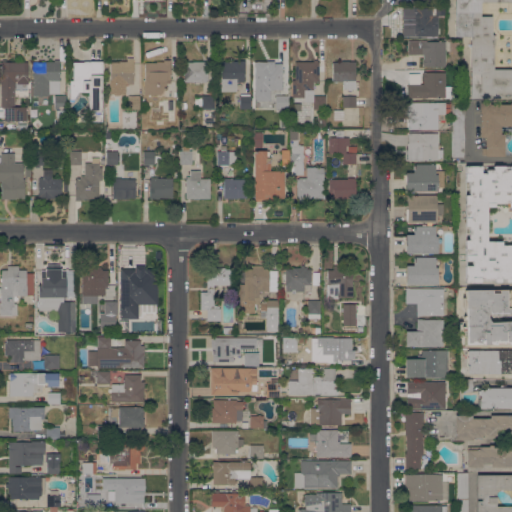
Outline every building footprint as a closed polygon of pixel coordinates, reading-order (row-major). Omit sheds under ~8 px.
[(470,36),(455,36),(454,0),(511,0),(511,98),(470,99),(470,36)] [(409,12),(432,12),(432,17),(436,17),(436,32),(431,32),(431,36),(403,36),(403,29),(402,29),(402,25),(403,25),(403,12),(403,7),(409,7),(409,12)] [(445,66),(423,66),(423,55),(408,54),(408,50),(407,50),(407,45),(408,45),(408,40),(425,41),(445,41),(445,66)] [(110,81),(110,62),(119,62),(119,61),(127,61),(127,58),(133,58),(133,84),(125,84),(125,82),(110,81)] [(144,95),(145,62),(156,62),(156,61),(164,61),(164,59),(170,59),(170,61),(170,62),(170,81),(169,81),(169,82),(166,82),(166,90),(164,90),(160,95),(144,95)] [(33,62),(45,62),(45,61),(54,61),(54,60),(59,60),(59,81),(58,81),(58,82),(49,82),(49,96),(42,96),(38,96),(33,96),(33,62)] [(221,91),(221,81),(221,61),(228,61),(238,61),(238,60),(245,60),(245,65),(244,65),(244,81),(243,81),(243,82),(236,82),(237,91),(221,91)] [(317,81),(317,82),(314,82),(314,81),(313,81),(313,90),(304,90),(304,98),(292,98),(292,80),(295,80),(295,62),(313,62),(313,60),(317,60),(317,62),(319,62),(319,81),(317,81)] [(88,121),(89,92),(79,92),(74,99),(70,99),(70,80),(73,80),(73,62),(83,62),(83,61),(102,61),(102,121),(88,121)] [(193,62),(193,61),(208,61),(208,81),(206,81),(206,82),(184,82),(184,81),(184,62),(193,62)] [(258,81),(258,62),(267,62),(267,61),(281,61),(281,81),(280,82),(273,82),(273,81),(258,81)] [(332,61),(355,61),(355,89),(351,89),(351,90),(348,90),(348,89),(343,89),(343,82),(332,82),(332,61)] [(0,107),(0,62),(28,62),(28,83),(16,83),(16,81),(15,81),(15,87),(14,87),(14,107),(26,107),(26,120),(4,120),(4,107),(0,107)] [(445,72),(445,86),(451,86),(451,98),(444,98),(444,97),(427,97),(427,98),(422,98),(422,99),(417,99),(417,98),(408,98),(408,84),(417,84),(418,72),(445,72)] [(258,97),(258,88),(269,88),(270,97),(258,97)] [(54,109),(54,95),(66,95),(65,109),(54,109)] [(202,109),(202,95),(214,96),(214,109),(202,109)] [(239,109),(239,95),(251,95),(251,109),(239,109)] [(276,109),(276,95),(287,95),(287,109),(276,109)] [(325,109),(312,109),(313,95),(325,96),(325,109)] [(139,114),(133,114),(133,109),(128,109),(128,96),(139,96),(139,114)] [(165,109),(165,96),(177,96),(177,109),(165,109)] [(342,108),(342,96),(355,96),(356,107),(342,108)] [(452,101),(464,101),(464,158),(452,158),(452,101)] [(407,129),(407,102),(445,102),(445,103),(450,103),(450,113),(445,113),(445,114),(438,114),(438,129),(407,129)] [(511,126),(500,126),(500,134),(504,134),(504,156),(485,156),(485,154),(482,154),(482,148),(485,148),(485,137),(480,137),(480,102),(493,102),(493,104),(510,104),(510,102),(511,102),(511,126)] [(333,110),(343,110),(343,120),(333,120),(333,110)] [(317,128),(317,115),(325,115),(325,128),(317,128)] [(289,131),(298,131),(298,139),(289,139),(289,131)] [(349,137),(349,146),(346,145),(346,152),(356,153),(355,164),(342,164),(342,153),(328,153),(329,137),(336,137),(336,131),(343,131),(343,137),(349,137)] [(262,147),(253,147),(253,132),(262,132),(262,147)] [(407,160),(407,143),(408,143),(408,133),(418,133),(438,133),(438,150),(443,150),(443,159),(438,159),(438,160),(407,160)] [(217,165),(217,151),(221,151),(221,145),(226,145),(226,151),(236,151),(236,164),(228,164),(228,165),(217,165)] [(291,175),(291,165),(281,165),(281,149),(291,149),(291,145),(303,145),(303,146),(304,146),(304,148),(303,148),(303,155),(304,155),(304,158),(303,158),(303,175),(291,175)] [(179,165),(179,150),(182,150),(182,146),(189,146),(189,151),(192,150),(192,164),(179,165)] [(32,151),(45,151),(45,164),(32,164),(32,151)] [(81,165),(68,165),(68,151),(81,151),(81,165)] [(106,165),(106,151),(117,151),(117,165),(106,165)] [(143,164),(143,151),(154,151),(154,164),(143,164)] [(284,198),(274,198),(274,201),(255,201),(255,199),(254,199),(254,172),(254,151),(269,151),(269,162),(270,162),(270,171),(284,171),(284,198)] [(15,198),(15,199),(1,199),(1,181),(0,181),(0,153),(15,153),(14,163),(22,163),(22,178),(24,178),(24,198),(15,198)] [(90,198),(90,199),(74,199),(75,179),(77,179),(77,178),(80,178),(80,176),(84,176),(84,162),(91,163),(91,158),(98,158),(98,163),(99,163),(99,167),(102,167),(102,180),(99,180),(99,198),(90,198)] [(406,191),(406,172),(413,172),(413,164),(435,164),(435,170),(444,170),(444,187),(437,187),(437,191),(406,191)] [(511,282),(502,282),(502,278),(501,278),(501,281),(500,281),(500,282),(496,282),(495,281),(494,280),(495,278),(480,278),(480,282),(465,282),(465,266),(472,266),(472,260),(465,260),(465,240),(469,240),(469,226),(465,226),(465,195),(469,195),(469,181),(465,181),(465,166),(481,166),(481,173),(486,173),(486,169),(493,169),(493,166),(511,166),(511,282)] [(320,167),(320,168),(323,168),(323,198),(312,198),(312,199),(303,199),(303,202),(297,202),(297,199),(297,178),(298,178),(306,178),(306,167),(320,167)] [(61,198),(51,197),(51,198),(42,198),(42,197),(38,197),(38,179),(39,179),(39,178),(44,178),(44,174),(42,174),(42,169),(52,169),(52,175),(51,175),(51,179),(61,179),(61,198)] [(199,199),(193,199),(193,198),(185,198),(185,178),(187,178),(187,176),(190,176),(190,171),(200,171),(200,178),(210,178),(210,199),(199,199)] [(172,198),(163,198),(163,199),(155,199),(155,198),(149,198),(149,178),(150,178),(150,177),(157,177),(157,178),(172,178),(172,198)] [(135,199),(112,198),(112,179),(113,179),(113,178),(121,178),(121,179),(135,179),(135,199)] [(237,198),(223,198),(223,179),(225,179),(225,178),(232,178),(232,179),(246,179),(246,198),(237,198)] [(347,179),(347,178),(354,178),(354,179),(355,179),(356,198),(342,199),(342,198),(332,198),(332,196),(329,196),(328,179),(332,179),(347,179)] [(407,223),(407,221),(406,221),(406,209),(407,209),(407,195),(436,195),(436,204),(443,204),(443,214),(437,214),(437,223),(407,223)] [(405,253),(406,234),(413,234),(413,226),(435,226),(435,230),(442,230),(442,246),(437,246),(437,253),(405,253)] [(437,284),(406,284),(406,265),(413,265),(413,257),(435,257),(435,260),(442,260),(442,268),(437,268),(437,284)] [(39,309),(38,285),(37,285),(37,284),(36,284),(36,270),(47,270),(46,264),(60,264),(60,269),(66,269),(66,297),(65,297),(65,301),(75,301),(75,332),(57,332),(57,309),(39,309)] [(0,285),(1,285),(1,282),(0,282),(0,278),(1,278),(1,270),(7,270),(7,265),(18,265),(18,270),(26,270),(26,273),(34,273),(34,295),(25,295),(25,304),(18,304),(18,295),(13,295),(14,304),(17,304),(17,315),(12,315),(0,315),(0,285)] [(263,269),(269,269),(269,270),(277,270),(277,291),(269,291),(269,293),(263,293),(263,291),(259,291),(259,298),(254,298),(254,300),(253,300),(253,302),(250,302),(250,301),(249,301),(249,302),(245,302),(245,300),(244,300),(244,302),(241,302),(241,301),(239,301),(239,284),(244,284),(244,268),(252,268),(252,265),(263,265),(263,269)] [(293,269),(293,268),(300,268),(300,265),(304,265),(304,268),(305,268),(305,269),(311,269),(311,285),(310,285),(310,291),(295,291),(295,293),(292,293),(292,291),(285,291),(285,285),(285,269),(293,269)] [(327,297),(327,270),(333,270),(333,265),(346,265),(346,270),(352,270),(352,285),(353,285),(353,297),(327,297)] [(89,269),(97,269),(97,266),(101,266),(101,268),(102,268),(102,270),(108,270),(108,285),(107,285),(107,288),(105,288),(105,296),(103,296),(98,300),(98,302),(90,302),(90,304),(82,304),(82,296),(81,296),(81,270),(89,270),(89,269)] [(130,318),(121,318),(120,269),(132,269),(132,266),(143,266),(143,270),(149,270),(156,270),(156,304),(137,304),(137,309),(149,309),(149,321),(130,321),(130,318)] [(218,306),(218,308),(220,308),(220,320),(206,320),(206,309),(200,309),(200,292),(207,292),(207,285),(206,285),(206,269),(212,269),(212,267),(225,267),(225,269),(233,269),(233,285),(214,285),(214,304),(218,306)] [(65,295),(75,295),(74,281),(64,281),(65,295)] [(421,315),(421,316),(416,316),(416,303),(405,303),(405,288),(409,288),(442,288),(443,315),(421,315)] [(511,344),(465,344),(465,336),(462,336),(462,326),(465,326),(464,319),(463,319),(463,315),(465,315),(465,308),(462,308),(462,298),(465,298),(465,290),(491,290),(491,291),(499,291),(499,290),(511,290),(511,344)] [(266,331),(266,311),(261,311),(261,303),(266,303),(266,300),(269,300),(269,297),(275,297),(275,300),(278,300),(278,331),(266,331)] [(320,313),(307,313),(307,300),(320,300),(320,313)] [(117,301),(117,315),(104,315),(104,301),(117,301)] [(356,325),(342,325),(342,304),(356,304),(356,325)] [(443,346),(417,346),(406,346),(406,331),(416,331),(416,319),(421,319),(442,319),(443,346)] [(87,365),(87,351),(97,350),(97,336),(110,336),(110,347),(124,347),(124,340),(140,340),(140,345),(144,345),(144,354),(143,354),(143,367),(119,367),(97,368),(97,365),(87,365)] [(240,355),(233,355),(233,359),(234,359),(234,360),(233,360),(233,361),(212,361),(212,346),(211,346),(211,337),(255,337),(255,348),(240,348),(240,355)] [(281,337),(281,351),(295,351),(294,337),(281,337)] [(351,350),(353,350),(353,358),(351,358),(351,360),(331,359),(331,357),(321,357),(322,349),(317,348),(317,337),(351,337),(351,350)] [(29,360),(26,360),(23,360),(23,362),(9,362),(9,355),(4,355),(4,342),(6,342),(6,339),(34,339),(34,340),(39,340),(40,359),(29,360)] [(447,377),(405,377),(405,358),(417,358),(417,355),(421,355),(421,350),(447,350),(447,357),(456,357),(456,369),(447,369),(447,377)] [(511,374),(467,374),(467,350),(511,350),(511,374)] [(258,366),(244,365),(244,352),(259,353),(258,365),(258,366)] [(59,355),(59,368),(44,368),(44,355),(59,355)] [(214,367),(224,368),(256,369),(256,385),(251,385),(251,391),(237,391),(237,396),(214,396),(214,390),(214,367)] [(335,368),(335,380),(337,380),(337,395),(321,395),(321,394),(319,394),(319,395),(314,395),(314,394),(288,394),(288,381),(288,377),(289,374),(290,371),(292,369),(297,369),(297,368),(314,368),(314,376),(323,376),(323,368),(335,368)] [(96,384),(96,377),(90,377),(90,371),(110,370),(110,383),(96,384)] [(9,396),(9,380),(9,378),(8,378),(8,375),(9,375),(9,372),(12,372),(32,372),(57,372),(60,372),(60,374),(58,374),(58,383),(52,383),(52,385),(49,385),(49,383),(42,383),(42,392),(32,392),(32,396),(9,396)] [(111,384),(123,384),(123,382),(124,382),(124,374),(140,375),(140,381),(144,381),(143,402),(111,401),(111,384)] [(460,391),(460,380),(472,380),(472,391),(460,391)] [(280,382),(280,386),(282,386),(282,392),(280,392),(280,393),(281,393),(281,392),(286,392),(286,396),(280,396),(280,397),(267,397),(267,382),(280,382)] [(445,408),(406,408),(406,382),(445,382),(445,408)] [(511,408),(479,408),(479,395),(478,395),(478,391),(479,391),(479,389),(486,389),(486,388),(499,388),(499,385),(502,385),(502,388),(511,388),(511,408)] [(47,404),(47,392),(59,392),(59,404),(47,404)] [(319,424),(309,424),(309,408),(317,408),(317,398),(319,398),(319,399),(338,399),(338,398),(350,398),(350,413),(341,413),(341,425),(319,424)] [(236,401),(242,401),(242,410),(236,409),(236,423),(210,422),(210,409),(213,409),(213,399),(236,399),(236,401)] [(118,407),(118,406),(143,406),(144,432),(131,433),(131,427),(118,427),(118,420),(110,420),(110,407),(118,407)] [(44,419),(41,419),(41,429),(31,429),(31,431),(23,431),(20,431),(20,430),(12,430),(12,425),(11,425),(11,418),(8,418),(8,407),(44,407),(44,419)] [(423,455),(420,455),(420,459),(420,468),(405,468),(405,453),(406,453),(406,435),(404,435),(405,412),(423,412),(423,455)] [(257,415),(258,414),(260,414),(260,415),(263,416),(263,428),(249,427),(250,415),(257,415)] [(511,467),(490,467),(490,464),(482,464),(482,467),(467,467),(467,446),(488,446),(488,445),(495,445),(495,447),(507,447),(507,446),(511,446),(511,435),(495,435),(495,436),(487,436),(487,435),(481,435),(481,437),(474,437),(474,439),(472,439),(472,440),(455,440),(455,415),(472,415),(472,418),(490,418),(490,415),(511,415),(511,467)] [(112,438),(97,438),(97,425),(112,425),(112,438)] [(46,427),(59,427),(59,432),(64,432),(64,437),(59,437),(59,439),(46,439),(46,427)] [(340,443),(351,443),(351,456),(316,456),(316,441),(309,441),(309,433),(316,434),(316,429),(337,429),(337,441),(340,441),(340,443)] [(235,447),(235,449),(237,449),(237,452),(235,452),(235,454),(215,454),(215,447),(212,447),(212,430),(238,430),(238,439),(243,439),(243,444),(238,447),(235,447)] [(8,441),(31,442),(31,441),(43,441),(43,442),(45,442),(44,455),(42,455),(42,465),(32,464),(32,465),(15,465),(15,466),(21,466),(21,473),(8,473),(8,441)] [(143,449),(143,451),(140,451),(139,463),(135,463),(135,469),(124,469),(124,470),(112,469),(112,463),(99,463),(99,453),(98,453),(99,441),(113,442),(113,441),(142,441),(142,443),(144,444),(144,448),(143,449)] [(263,445),(262,457),(249,457),(249,444),(263,445)] [(60,453),(60,462),(59,462),(59,473),(46,473),(47,462),(45,462),(45,453),(60,453)] [(249,477),(262,477),(262,489),(249,489),(249,478),(234,478),(234,480),(236,480),(236,483),(234,483),(234,485),(212,484),(213,469),(211,468),(211,465),(213,463),(213,461),(217,461),(217,462),(229,462),(229,461),(250,462),(249,477)] [(294,487),(294,472),(300,472),(300,461),(350,461),(350,473),(342,474),(339,474),(339,476),(337,476),(337,487),(294,487)] [(95,462),(95,473),(82,473),(82,462),(95,462)] [(456,511),(456,473),(468,473),(468,511),(456,511)] [(404,474),(442,475),(442,482),(448,482),(448,500),(442,500),(442,501),(408,500),(408,488),(404,488),(404,474)] [(511,511),(476,511),(476,500),(481,500),(481,498),(476,498),(476,474),(511,474),(511,511)] [(10,493),(7,493),(7,487),(5,487),(5,483),(7,483),(7,476),(28,477),(28,476),(41,476),(41,477),(45,477),(45,493),(41,493),(41,495),(39,495),(38,499),(28,499),(28,498),(10,498),(10,493)] [(144,478),(144,489),(141,489),(141,491),(138,491),(138,503),(114,503),(114,489),(108,489),(108,478),(144,478)] [(67,482),(75,482),(75,490),(67,490),(67,482)] [(46,506),(46,495),(49,495),(49,490),(58,490),(58,495),(60,495),(60,506),(46,506)] [(249,505),(249,511),(223,511),(223,506),(211,506),(211,492),(216,492),(216,491),(221,491),(221,492),(225,492),(225,493),(231,493),(231,490),(237,490),(237,492),(244,492),(244,505),(249,505)] [(342,504),(350,504),(350,511),(298,511),(298,508),(305,508),(305,506),(304,506),(304,502),(303,502),(303,499),(304,498),(304,494),(316,494),(316,492),(342,492),(342,504)] [(100,508),(86,508),(86,494),(100,494),(100,508)]
